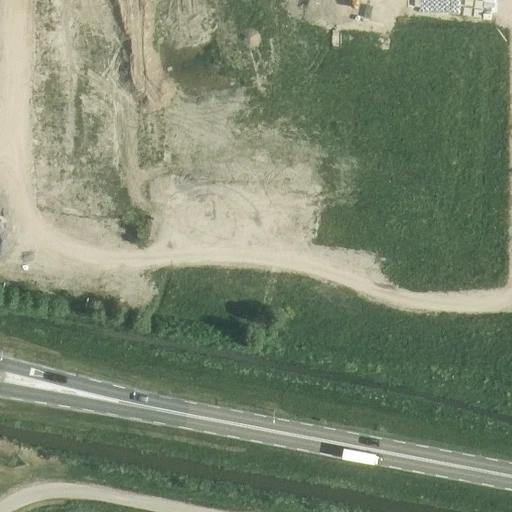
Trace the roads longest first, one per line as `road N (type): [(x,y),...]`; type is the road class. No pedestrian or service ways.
road 1 (primary): [(511,475),(65,389)]
road 2 (unclassified): [(173,511),(53,490),(0,511)]
